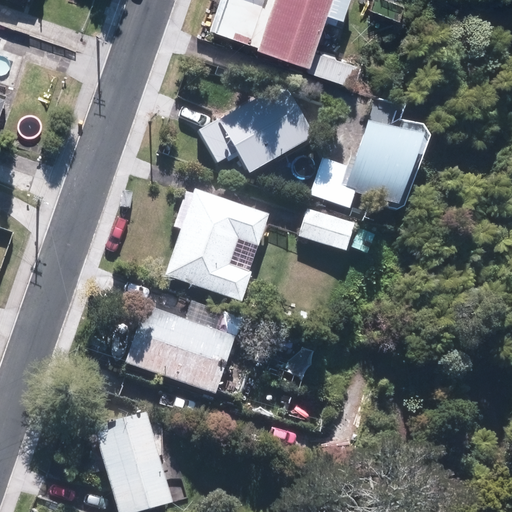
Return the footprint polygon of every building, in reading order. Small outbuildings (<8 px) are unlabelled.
[(322,0),(267,0),(251,47),(301,64),(322,0)] [(371,75),(345,69),(340,88),(366,94),(371,75)] [(217,126),(246,176),(308,140),(278,90),(217,126)] [(400,110),(373,101),(349,173),(318,163),(307,196),(347,210),(350,200),(391,214),(397,210),(420,144),(414,133),(394,126),(400,110)] [(264,218),(192,193),(162,279),(236,305),(246,275),(224,267),(233,242),(253,250),(264,218)] [(306,212),(296,239),(342,254),(351,227),(306,212)] [(141,308),(121,366),(211,396),(231,339),(141,308)] [(141,417),(91,430),(112,511),(136,511),(165,504),(141,417)]
